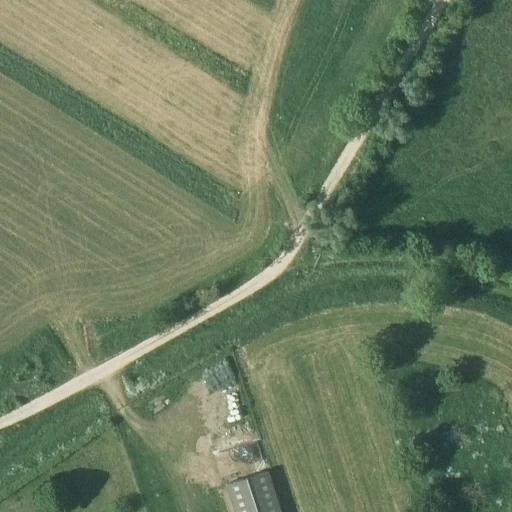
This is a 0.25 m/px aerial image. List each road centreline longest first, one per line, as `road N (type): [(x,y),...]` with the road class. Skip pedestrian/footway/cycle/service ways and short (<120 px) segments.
road 1 (track): [(0,419),(104,372),(278,270)]
road 2 (track): [(439,0),(278,270)]
